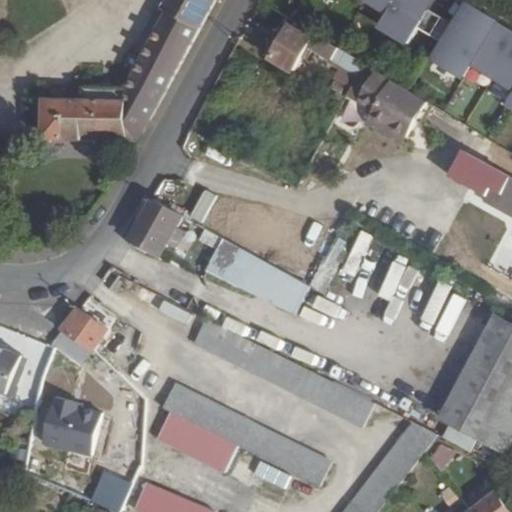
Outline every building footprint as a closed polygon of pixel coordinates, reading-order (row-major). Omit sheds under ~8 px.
[(170,0),(166,8),(161,6),(142,39),(153,45),(129,90),(87,89),(86,103),(47,101),(47,140),(88,142),(88,140),(140,141),(217,0),(170,0)] [(371,0),(392,12),(384,25),(413,43),(422,27),(433,11),(427,8),(432,0),(371,0)] [(448,44),(439,59),(467,76),(475,64),(511,87),(511,103),(511,104),(511,34),(506,31),(505,33),(497,29),(501,23),(477,8),(464,30),(458,27),(448,44)] [(433,11),(422,27),(448,44),(458,27),(433,11)] [(314,46),(362,76),(369,63),(321,34),(319,39),(297,26),(279,59),(300,71),(314,46)] [(382,71),(357,112),(408,142),(433,103),(382,71)] [(492,201),(511,212),(511,177),(470,153),(457,176),(494,197),(492,201)] [(155,198),(133,238),(163,256),(187,215),(155,198)] [(302,315),(317,282),(224,241),(209,275),(302,315)] [(325,291),(338,264),(329,259),(316,286),(325,291)] [(81,309),(65,330),(95,351),(106,327),(85,312),(81,309)] [(470,366),(445,413),(511,448),(511,445),(511,317),(500,311),(470,366)] [(191,340),(360,425),(372,400),(204,316),(191,340)] [(0,346),(0,390),(10,395),(25,357),(0,346)] [(238,444),(321,483),(332,459),(172,383),(160,406),(168,410),(238,444)] [(402,385),(398,396),(434,412),(439,401),(402,385)] [(103,411),(57,400),(46,443),(93,454),(103,411)] [(225,471),(238,444),(168,410),(155,437),(225,471)] [(412,419),(340,511),(376,511),(437,432),(412,419)] [(432,460),(445,470),(458,453),(445,443),(432,460)] [(132,482),(105,471),(94,500),(121,510),(132,482)] [(134,511),(136,511),(210,511),(146,484),(134,511)] [(511,511),(511,510),(497,490),(470,511),(471,511),(511,511)]
